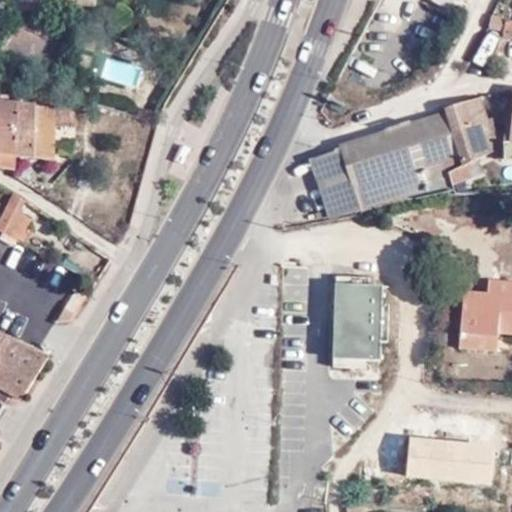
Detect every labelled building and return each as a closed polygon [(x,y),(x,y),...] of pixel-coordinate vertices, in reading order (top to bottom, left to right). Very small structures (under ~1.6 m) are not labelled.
[(61,0),(61,8),(95,10),(95,0),(61,0)] [(468,5),(470,0),(428,0),(456,14),(460,7),(458,5),(460,0),(468,5)] [(511,22),(495,19),(487,37),(511,42),(511,22)] [(65,101),(67,82),(43,86),(43,99),(65,101)] [(449,114),(449,116),(467,171),(498,154),(494,140),(483,102),(449,114)] [(18,116),(0,112),(0,170),(17,179),(18,165),(18,116)] [(18,116),(18,165),(54,171),(54,140),(72,140),(72,124),(55,124),(54,122),(18,116)] [(336,156),(354,214),(449,194),(447,184),(467,171),(449,116),(336,156)] [(511,145),(511,134),(494,140),(498,154),(501,166),(511,164),(511,160),(508,161),(508,146),(511,145)] [(331,220),(354,214),(336,156),(313,164),(331,220)] [(0,219),(1,221),(0,223),(0,242),(4,244),(16,251),(29,231),(15,222),(22,209),(11,202),(0,196),(0,219)] [(492,285),(491,296),(506,297),(506,286),(492,285)] [(506,297),(491,296),(469,295),(465,350),(500,353),(502,337),(511,337),(511,286),(506,286),(506,297)] [(382,291),(339,290),(336,360),(381,364),(382,291)] [(22,401),(46,359),(0,338),(0,388),(1,389),(0,389),(0,406),(3,410),(5,408),(16,406),(18,407),(22,401)]
